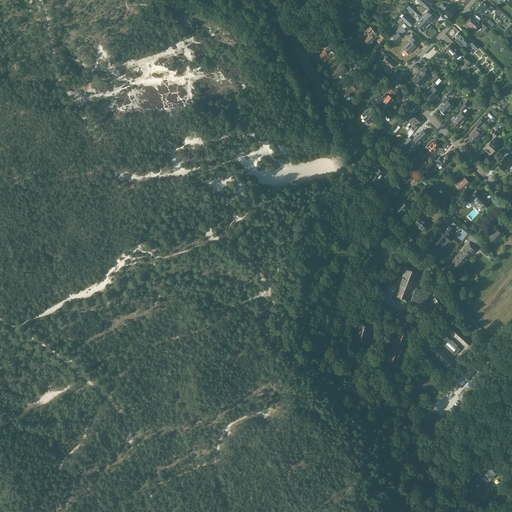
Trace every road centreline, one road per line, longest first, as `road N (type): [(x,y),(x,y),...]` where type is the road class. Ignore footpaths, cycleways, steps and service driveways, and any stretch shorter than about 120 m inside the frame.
road 1 (residential): [(345,172),(397,224),(511,380)]
road 2 (residential): [(266,0),(311,73),(345,172)]
road 3 (residential): [(511,203),(402,98)]
road 4 (residential): [(402,98),(399,77),(473,0)]
